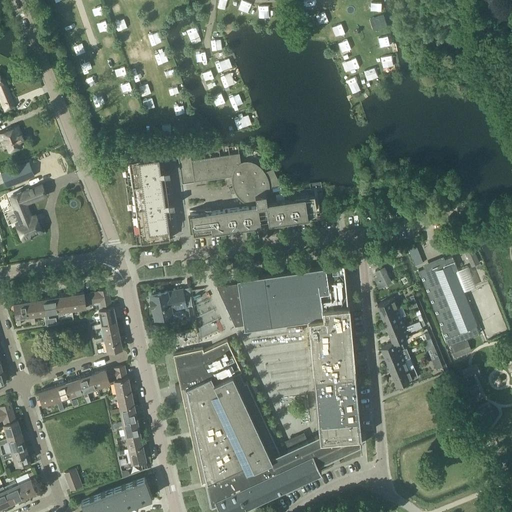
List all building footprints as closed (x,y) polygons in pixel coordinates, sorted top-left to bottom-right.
[(0,100),(4,111),(14,107),(4,83),(3,83),(0,76),(0,100)] [(22,133),(21,133),(18,125),(0,132),(0,140),(3,139),(8,151),(22,145),(20,141),(24,139),(22,133)] [(319,210),(319,208),(317,195),(267,202),(266,198),(267,197),(267,196),(268,194),(268,193),(268,192),(268,190),(269,188),(269,187),(281,186),(272,168),(264,172),(263,169),(260,166),(257,164),(254,162),(251,161),(247,160),(241,162),(240,160),(239,153),(191,160),(191,158),(189,158),(191,172),(180,174),(182,184),(205,180),(204,180),(204,178),(232,174),(232,176),(230,176),(231,177),(231,176),(231,180),(232,184),(232,187),(229,188),(229,189),(230,193),(235,193),(236,194),(238,197),(240,199),(243,202),(246,204),(249,205),(211,210),(211,207),(189,211),(190,217),(193,235),(251,226),(252,228),(278,224),(278,223),(317,217),(316,210),(319,210)] [(163,168),(160,168),(158,157),(129,161),(140,242),(159,240),(164,240),(164,239),(172,238),(172,237),(173,237),(173,235),(170,235),(166,210),(169,210),(169,207),(174,207),(173,202),(168,202),(168,200),(165,200),(161,178),(165,178),(164,175),(170,175),(169,170),(164,170),(163,168)] [(178,160),(180,174),(191,172),(189,158),(178,160)] [(35,176),(28,161),(0,173),(6,187),(35,176)] [(21,192),(10,196),(15,209),(13,210),(18,222),(16,223),(23,240),(42,232),(35,215),(31,217),(26,204),(46,195),(41,184),(21,192)] [(471,266),(478,263),(468,238),(461,241),(471,266)] [(380,265),(391,260),(389,256),(378,261),(380,265)] [(474,320),(454,271),(457,270),(452,256),(442,260),(443,261),(438,264),(436,262),(426,270),(424,268),(418,270),(449,346),(479,333),(474,320)] [(349,306),(347,306),(343,264),(237,279),(238,283),(217,286),(235,326),(243,325),(244,329),(308,320),(318,434),(307,439),(304,434),(298,437),(297,435),(291,438),(292,440),(285,443),(287,448),(279,452),(246,382),(244,383),(239,372),(241,371),(227,340),(203,350),(202,347),(173,354),(179,384),(175,385),(178,399),(182,398),(201,484),(206,482),(211,504),(216,502),(220,511),(231,511),(321,471),(317,463),(360,444),(359,437),(361,437),(349,306)] [(378,288),(391,282),(383,267),(375,271),(379,280),(375,282),(378,288)] [(98,292),(96,292),(97,297),(109,295),(107,289),(98,291),(98,292)] [(171,309),(186,306),(182,289),(168,292),(167,291),(149,295),(154,319),(173,315),(171,309)] [(96,292),(90,293),(92,305),(94,305),(98,304),(98,303),(97,297),(96,292)] [(83,293),(69,295),(71,309),(85,307),(89,306),(89,305),(92,305),(90,293),(84,294),(83,293)] [(69,295),(55,297),(57,311),(58,316),(62,316),(61,311),(71,309),(69,295)] [(109,295),(97,297),(98,303),(110,301),(109,295)] [(55,297),(42,299),(43,313),(44,313),(44,318),(45,325),(56,324),(55,318),(48,319),(48,318),(47,313),(57,311),(55,297)] [(378,304),(377,304),(381,314),(397,308),(393,298),(383,302),(378,304)] [(42,299),(27,301),(29,316),(30,321),(30,323),(35,322),(34,320),(34,315),(43,313),(42,299)] [(27,301),(13,303),(14,305),(14,310),(16,320),(16,325),(21,325),(19,317),(29,316),(27,301)] [(110,301),(98,303),(98,304),(99,309),(98,309),(101,320),(101,323),(116,320),(113,306),(111,307),(110,301)] [(397,308),(381,314),(385,324),(401,317),(405,315),(402,306),(397,308)] [(192,307),(185,308),(187,320),(193,319),(192,307)] [(401,317),(385,324),(389,333),(404,326),(401,317)] [(101,323),(93,325),(94,329),(102,327),(104,337),(119,334),(116,320),(101,323)] [(404,326),(389,333),(389,334),(392,342),(396,341),(400,339),(400,340),(408,336),(406,331),(410,330),(410,331),(421,327),(421,326),(419,321),(404,327),(404,326)] [(427,340),(431,339),(428,333),(421,335),(423,341),(427,340)] [(104,337),(94,339),(95,343),(105,341),(107,351),(122,348),(119,334),(104,337)] [(392,342),(380,347),(384,357),(404,349),(400,340),(400,339),(396,341),(392,342)] [(466,342),(451,348),(454,356),(455,356),(465,352),(470,350),(468,345),(466,342)] [(404,349),(384,357),(388,366),(404,360),(410,358),(406,348),(404,349)] [(432,361),(438,358),(436,352),(432,353),(429,354),(431,360),(432,361)] [(435,370),(442,367),(438,358),(432,361),(435,370)] [(404,360),(388,366),(392,376),(408,369),(404,360)] [(479,372),(476,363),(469,366),(461,370),(464,378),(472,375),(479,372)] [(123,366),(113,368),(114,374),(125,371),(124,365),(123,366)] [(408,369),(392,376),(396,385),(398,385),(403,383),(403,382),(404,385),(409,383),(411,382),(411,381),(410,380),(412,379),(418,377),(414,367),(408,369)] [(115,380),(114,374),(113,368),(111,368),(106,370),(110,381),(114,380),(115,380)] [(110,381),(106,370),(106,369),(91,374),(96,387),(110,382),(110,381)] [(125,371),(114,374),(115,380),(126,377),(125,371)] [(91,374),(78,378),(82,391),(85,398),(89,397),(87,393),(97,390),(96,387),(91,374)] [(115,380),(114,380),(117,394),(131,391),(128,377),(126,377),(115,380)] [(69,396),(82,391),(78,378),(65,382),(69,396)] [(60,399),(69,396),(65,382),(51,387),(56,400),(59,410),(63,408),(60,399)] [(42,405),(56,400),(51,387),(38,391),(42,405)] [(417,400),(394,409),(396,414),(394,415),(401,433),(428,423),(428,421),(436,417),(428,398),(431,396),(429,390),(416,396),(417,400)] [(131,391),(117,394),(120,408),(134,405),(131,391)] [(8,438),(21,433),(16,420),(10,403),(0,406),(0,411),(3,419),(4,423),(3,424),(8,438)] [(110,410),(111,415),(115,414),(116,412),(121,411),(123,421),(136,419),(134,405),(120,408),(114,409),(110,410)] [(490,417),(486,406),(479,410),(478,410),(483,421),(490,417)] [(123,421),(113,424),(114,428),(119,427),(119,426),(123,425),(126,435),(139,432),(136,419),(123,421)] [(139,432),(126,435),(126,439),(129,449),(142,446),(139,432)] [(12,451),(25,447),(21,433),(8,438),(0,440),(0,445),(5,443),(9,442),(12,451)] [(145,460),(142,446),(129,449),(119,450),(120,456),(121,455),(124,453),(129,453),(132,463),(145,460)] [(12,451),(2,454),(4,460),(8,458),(14,456),(17,465),(30,461),(25,447),(12,451)] [(66,478),(77,474),(75,468),(64,473),(66,478)] [(17,484),(23,497),(36,491),(30,478),(34,476),(32,472),(28,474),(30,478),(17,484)] [(68,484),(80,480),(77,474),(66,478),(68,484)] [(120,508),(152,496),(145,477),(113,489),(120,508)] [(70,490),(82,485),(80,480),(68,484),(70,490)] [(10,503),(23,497),(17,484),(4,490),(10,503)] [(0,507),(10,503),(4,490),(3,486),(0,487),(0,507)] [(84,511),(108,511),(120,508),(113,489),(80,501),(84,511)]
